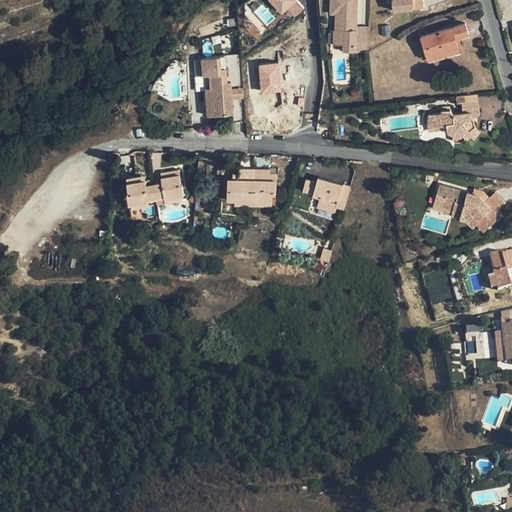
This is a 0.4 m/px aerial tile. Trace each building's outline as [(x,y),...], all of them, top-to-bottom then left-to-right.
[(296,15),(306,7),(299,0),(274,0),(284,11),(289,6),(296,15)] [(356,35),(357,0),(331,0),(331,14),(334,14),(333,29),(335,29),(334,44),(344,44),(344,52),(356,52),(356,50),(369,51),(369,46),(356,45),(356,35)] [(423,7),(422,0),(392,0),(393,10),(423,7)] [(455,38),(459,37),(467,34),(464,23),(421,36),(427,59),(458,50),(456,42),(455,38)] [(369,46),(369,36),(356,35),(356,45),(369,46)] [(209,88),(210,115),(231,114),(230,97),(229,86),(229,80),(224,81),(223,67),(218,67),(217,55),(198,56),(200,76),(208,76),(209,88)] [(241,85),(229,86),(230,97),(242,96),(241,85)] [(478,102),(477,94),(464,96),(466,103),(478,102)] [(457,104),(466,103),(464,96),(455,97),(457,104)] [(441,110),(441,113),(428,114),(427,127),(446,126),(447,131),(453,135),(453,141),(464,141),(464,138),(466,139),(471,136),(474,139),(480,131),(471,125),(470,118),(479,115),(478,106),(461,108),(461,113),(453,113),(449,109),(441,110)] [(235,199),(252,199),(254,169),(246,169),(245,173),(239,173),(233,173),(232,179),(232,188),(228,187),(227,198),(234,199),(235,199)] [(263,174),(263,169),(254,169),(252,199),(262,200),(266,200),(267,195),(271,195),(275,195),(276,175),(269,174),(263,174)] [(160,181),(152,183),(154,198),(162,197),(162,198),(182,196),(180,184),(178,184),(176,170),(164,171),(165,176),(159,177),(160,181)] [(146,199),(154,198),(152,183),(143,183),(143,179),(141,179),(137,180),(137,175),(133,176),(125,179),(126,191),(124,191),(126,204),(146,201),(146,199)] [(344,210),(350,190),(342,188),(342,186),(319,178),(317,183),(307,180),(303,191),(313,194),(313,196),(328,201),(326,206),(335,209),(336,207),(344,210)] [(452,207),(450,212),(450,213),(466,218),(473,224),(475,222),(483,230),(498,214),(494,210),(485,201),(479,195),(439,183),(437,190),(445,194),(442,204),(452,207)] [(432,206),(450,212),(452,207),(442,204),(445,194),(437,190),(436,194),(432,206)] [(494,193),(485,201),(494,210),(502,202),(494,193)] [(252,199),(251,205),(270,206),(271,195),(267,195),(266,200),(262,200),(252,199)] [(324,247),(322,257),(331,259),(333,248),(324,247)] [(507,282),(511,281),(511,251),(503,254),(502,251),(488,255),(493,275),(496,288),(496,290),(508,287),(507,282)] [(488,289),(496,288),(493,275),(486,277),(488,289)] [(499,315),(500,329),(508,329),(507,323),(507,314),(499,315)] [(511,322),(507,323),(508,329),(500,329),(500,332),(503,357),(511,356),(511,363),(511,322)] [(503,362),(503,357),(500,332),(493,333),(496,363),(503,362)] [(407,491),(418,485),(419,485),(413,475),(402,481),(407,491)] [(397,483),(396,484),(386,494),(394,502),(396,500),(404,491),(397,483)]
